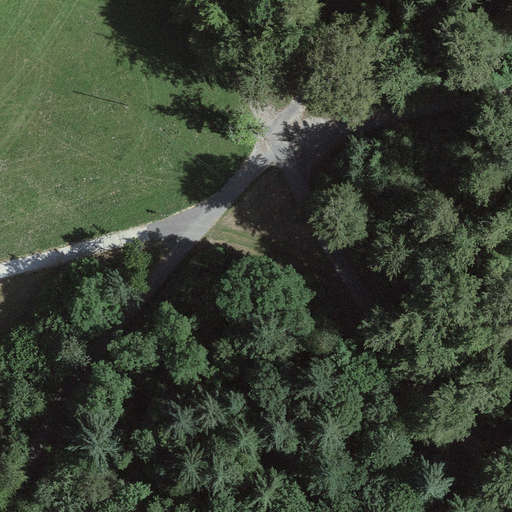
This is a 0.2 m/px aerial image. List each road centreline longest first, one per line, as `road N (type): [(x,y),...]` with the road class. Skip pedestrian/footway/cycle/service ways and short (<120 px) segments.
road 1 (unclassified): [(14,511),(44,433),(100,343),(280,132)]
road 2 (residential): [(511,494),(353,284),(301,192),(280,132)]
road 3 (track): [(280,132),(511,88)]
road 4 (track): [(208,221),(0,272)]
road 5 (track): [(280,132),(325,73),(348,0)]
road 6 (residential): [(280,132),(215,0)]
